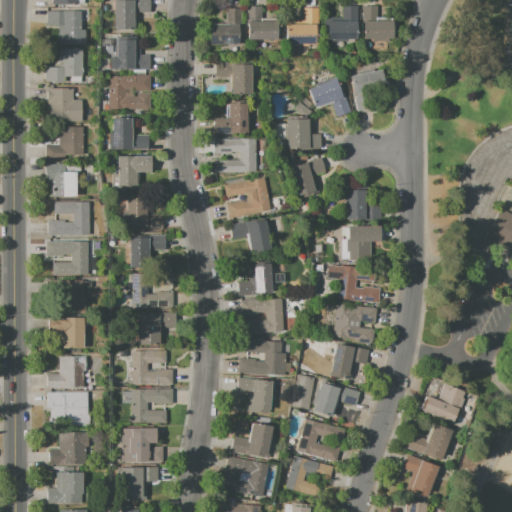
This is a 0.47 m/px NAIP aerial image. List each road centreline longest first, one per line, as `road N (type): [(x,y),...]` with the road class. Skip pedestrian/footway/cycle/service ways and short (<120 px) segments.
road 1 (residential): [(434,0),(413,101),(414,237),(403,348),(356,511)]
road 2 (residential): [(183,0),(179,153),(209,338),(185,511)]
road 3 (tertiary): [(13,0),(15,511)]
